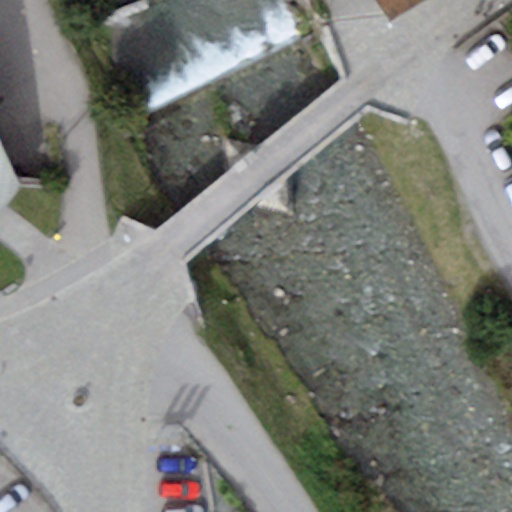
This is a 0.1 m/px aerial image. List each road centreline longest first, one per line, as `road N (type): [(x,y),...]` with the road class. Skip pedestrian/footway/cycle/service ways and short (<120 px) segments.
road 1 (residential): [(120,285),(352,91),(480,0)]
road 2 (unclassified): [(120,285),(288,511)]
road 3 (residential): [(116,511),(120,285)]
road 4 (residential): [(0,374),(67,433),(104,511)]
road 5 (residential): [(0,343),(120,285)]
